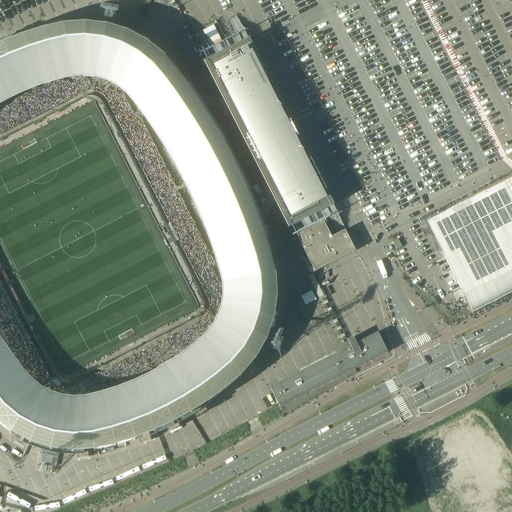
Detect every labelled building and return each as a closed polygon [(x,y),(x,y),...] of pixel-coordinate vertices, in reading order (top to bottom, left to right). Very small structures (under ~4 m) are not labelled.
[(0,424),(16,439),(35,448),(56,455),(78,458),(101,455),(122,449),(142,443),(163,435),(183,426),(203,414),(222,402),(244,384),(259,366),(272,346),(280,322),(283,301),(282,278),(276,253),(269,232),(249,184),(226,139),(205,103),(184,75),(166,54),(150,42),(135,34),(113,28),(91,25),(67,26),(49,30),(27,37),(8,44),(0,48),(0,424)] [(187,32),(178,37),(193,67),(212,57),(207,46),(197,51),(187,32)] [(333,206),(248,40),(203,63),(287,229),(333,206)] [(511,179),(426,223),(471,311),(511,289),(511,179)] [(323,222),(295,236),(299,243),(309,264),(314,273),(355,252),(344,231),(331,238),(323,222)] [(402,247),(398,239),(392,242),(396,250),(402,247)] [(313,275),(308,277),(319,299),(324,296),(313,275)] [(305,303),(315,300),(313,292),(302,295),(305,303)] [(350,347),(302,371),(269,388),(279,408),(312,391),(387,353),(377,333),(355,344),(352,338),(346,341),(350,347)]
